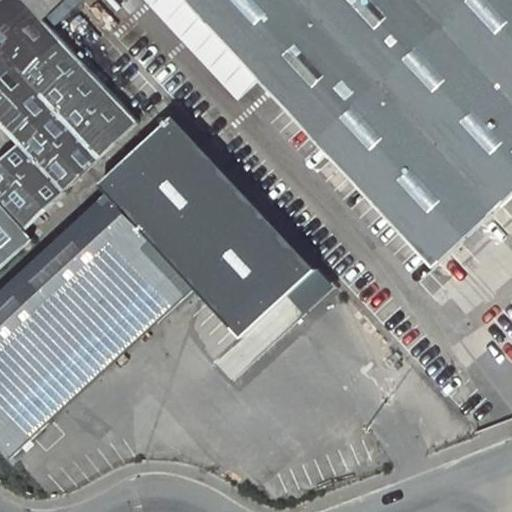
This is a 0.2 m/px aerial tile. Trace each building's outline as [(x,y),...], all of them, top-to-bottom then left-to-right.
[(0,0),(0,117),(21,140),(0,159),(0,204),(23,229),(136,122),(49,28),(22,0),(0,0)] [(78,0),(22,0),(49,28),(78,0)] [(511,0),(189,0),(436,266),(511,195),(511,0)] [(112,192),(0,293),(0,443),(10,455),(199,285),(246,337),(323,266),(179,118),(107,184),(112,192)] [(0,267),(31,238),(23,229),(0,204),(0,267)]
